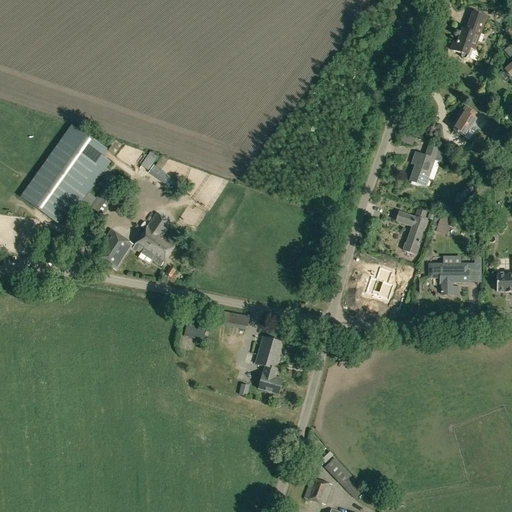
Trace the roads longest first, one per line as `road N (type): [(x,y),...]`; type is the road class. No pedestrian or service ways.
road 1 (unclassified): [(329,323),(435,0)]
road 2 (unclassified): [(329,323),(117,280),(0,269)]
road 3 (unclassified): [(271,511),(329,323)]
road 4 (residential): [(511,323),(329,323)]
